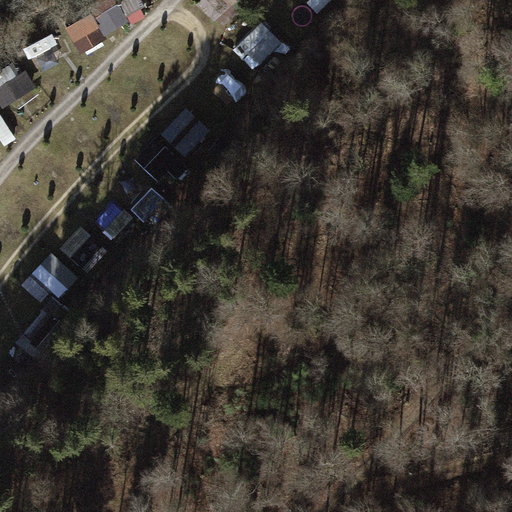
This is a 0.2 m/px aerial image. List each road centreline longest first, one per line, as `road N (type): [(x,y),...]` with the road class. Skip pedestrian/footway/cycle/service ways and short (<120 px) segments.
road 1 (track): [(324,511),(470,350),(511,325)]
road 2 (track): [(336,499),(511,458)]
